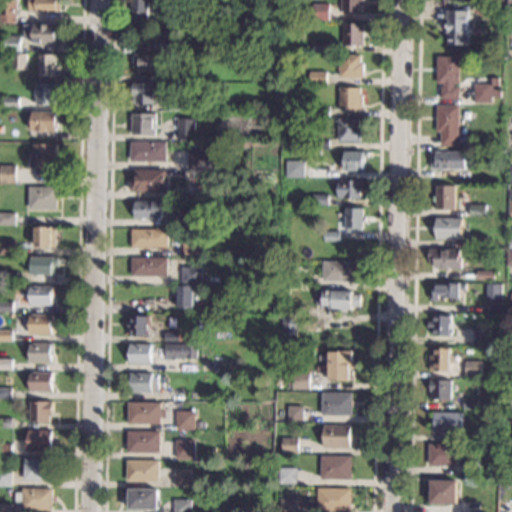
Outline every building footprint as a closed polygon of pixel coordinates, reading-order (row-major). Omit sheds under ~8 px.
[(15,0),(15,22),(0,22),(0,0),(15,0)] [(60,0),(60,12),(28,12),(28,0),(60,0)] [(146,0),(146,20),(130,20),(130,0),(146,0)] [(363,0),(363,3),(360,3),(360,12),(340,11),(340,0),(363,0)] [(328,20),(311,20),(311,3),(328,4),(328,20)] [(467,44),(447,44),(448,17),(445,17),(445,9),(468,10),(467,44)] [(363,46),(341,46),(341,23),(363,23),(363,46)] [(60,44),(32,43),(32,40),(23,39),(23,25),(60,26),(60,44)] [(178,51),(155,52),(155,38),(170,37),(170,32),(178,32),(178,51)] [(19,53),(5,52),(6,36),(20,36),(19,53)] [(330,52),(313,52),(314,40),(330,41),(330,52)] [(360,62),(364,62),(363,78),(338,77),(339,53),(361,53),(360,62)] [(26,69),(11,69),(12,54),(27,54),(26,69)] [(156,60),(162,60),(161,71),(133,71),(133,54),(156,55),(156,60)] [(55,66),(59,66),(59,77),(38,76),(38,55),(55,55),(55,66)] [(459,83),(454,83),(454,87),(459,87),(458,98),(441,98),(441,87),(443,87),(443,82),(437,82),(437,56),(459,56),(459,83)] [(202,82),(188,81),(188,71),(203,71),(202,82)] [(326,85),(309,85),(309,71),(326,72),(326,85)] [(153,104),(132,103),(132,82),(154,83),(153,104)] [(57,95),(56,94),(55,104),(36,104),(36,83),(57,84),(57,95)] [(490,102),(473,102),(474,83),(491,83),(490,102)] [(358,94),(361,94),(361,110),(338,110),(338,87),(358,88),(358,94)] [(196,111),(180,111),(180,93),(196,93),(196,111)] [(18,108),(4,108),(4,97),(19,97),(18,108)] [(458,146),(441,145),(441,130),(437,130),(438,105),(459,105),(458,146)] [(328,117),(314,116),(314,106),(329,107),(328,117)] [(56,131),(32,130),(32,127),(27,127),(27,116),(33,116),(33,111),(56,112),(56,131)] [(155,135),(131,135),(131,114),(155,114),(155,135)] [(358,124),(362,124),(361,142),(337,141),(338,118),(359,118),(358,124)] [(194,121),(194,133),(202,133),(202,142),(190,141),(190,139),(178,139),(178,121),(194,121)] [(328,141),(328,151),(308,150),(308,140),(328,141)] [(166,161),(130,160),(131,142),(166,142),(166,161)] [(56,167),(30,166),(30,155),(33,155),(34,144),(56,144),(56,167)] [(212,169),(188,168),(188,150),(212,151),(212,169)] [(465,170),(431,169),(432,150),(462,151),(465,151),(465,170)] [(367,156),(364,156),(363,172),(343,171),(343,152),(367,152),(367,156)] [(303,177),(286,177),(286,160),(304,161),(303,177)] [(15,184),(0,183),(0,165),(15,166),(15,184)] [(166,192),(130,191),(130,176),(134,176),(134,170),(167,170),(166,192)] [(361,198),(337,198),(338,180),(361,180),(361,198)] [(455,209),(436,209),(437,185),(454,186),(455,186),(455,209)] [(56,210),(28,209),(29,187),(56,187),(56,210)] [(201,189),(201,200),(184,200),(184,188),(201,189)] [(328,205),(312,205),(312,194),(329,194),(328,205)] [(162,218),(135,217),(135,201),(162,202),(162,218)] [(485,216),(470,216),(471,205),(486,205),(485,216)] [(362,215),(364,215),(364,225),(361,224),(361,232),(345,232),(346,208),(362,208),(362,215)] [(199,228),(183,228),(183,211),(199,211),(199,228)] [(15,226),(0,225),(0,212),(15,213),(15,226)] [(461,239),(436,238),(437,218),(462,219),(461,239)] [(56,247),(35,247),(35,228),(56,228),(56,247)] [(167,248),(131,247),(132,230),(167,230),(167,248)] [(339,242),(322,241),(323,232),(339,233),(339,242)] [(486,248),(472,247),(472,236),(487,236),(486,248)] [(14,255),(0,254),(0,239),(14,240),(14,255)] [(199,255),(182,255),(182,243),(199,243),(199,255)] [(461,269),(434,268),(434,259),(429,258),(430,249),(462,250),(461,269)] [(52,276),(31,275),(31,256),(53,257),(52,276)] [(167,276),(132,275),(132,258),(168,259),(167,276)] [(359,282),(322,281),(323,261),(360,262),(359,282)] [(202,283),(182,282),(182,267),(202,267),(202,283)] [(494,280),(477,280),(477,271),(494,272),(494,280)] [(16,282),(2,282),(2,272),(16,272),(16,282)] [(466,290),(460,289),(460,299),(444,298),(444,301),(432,301),(432,295),(437,295),(437,284),(466,284),(466,290)] [(51,306),(30,306),(30,285),(51,285),(51,306)] [(502,298),(487,297),(487,285),(503,285),(502,298)] [(193,307),(177,307),(178,287),(193,287),(193,307)] [(353,295),(362,295),(362,305),(352,305),(352,309),(331,309),(332,306),(313,306),(313,290),(353,291),(353,295)] [(11,312),(0,311),(0,301),(12,302),(11,312)] [(52,325),(51,334),(29,334),(30,314),(52,315),(52,325)] [(452,335),(434,335),(434,326),(428,326),(429,320),(434,320),(434,315),(452,316),(452,335)] [(149,336),(131,335),(131,330),(129,330),(129,323),(131,323),(131,316),(150,317),(149,336)] [(295,334),(280,334),(281,319),(296,319),(295,334)] [(12,341),(0,340),(0,330),(13,330),(12,341)] [(489,344),(475,343),(475,330),(490,330),(489,344)] [(179,342),(165,342),(165,333),(179,333),(179,342)] [(53,353),(51,353),(51,363),(29,362),(30,342),(53,343),(53,353)] [(151,364),(129,364),(129,343),(152,344),(151,364)] [(197,344),(197,358),(165,358),(165,343),(197,344)] [(450,372),(430,372),(430,355),(434,355),(434,348),(451,348),(450,372)] [(352,361),(355,361),(355,369),(350,369),(350,380),(328,379),(329,371),(324,371),(324,365),(328,365),(329,352),(352,352),(352,361)] [(11,370),(0,369),(0,359),(11,359),(11,370)] [(481,375),(466,375),(466,361),(482,362),(481,375)] [(52,391),(29,390),(30,372),(52,372),(52,391)] [(153,393),(130,392),(131,373),(153,374),(153,393)] [(309,390),(292,389),(292,374),(309,374),(309,390)] [(451,400),(432,399),(432,390),(430,390),(430,380),(451,380),(451,400)] [(11,398),(0,397),(0,387),(11,387),(11,398)] [(184,402),(168,401),(168,390),(184,390),(184,402)] [(352,416),(322,416),(322,392),(352,393),(352,416)] [(477,408),(464,408),(465,399),(478,400),(477,408)] [(53,416),(50,416),(50,422),(29,422),(30,402),(53,402),(53,416)] [(161,425),(127,424),(128,402),(161,403),(161,425)] [(303,422),(288,421),(288,405),(303,406),(303,422)] [(195,430),(177,429),(178,411),(196,412),(195,430)] [(461,432),(449,432),(449,433),(440,433),(440,429),(430,429),(430,421),(435,421),(435,412),(462,413),(461,432)] [(11,428),(0,428),(0,418),(11,418),(11,428)] [(350,448),(323,447),(324,425),(351,425),(350,448)] [(491,441),(476,441),(476,429),(492,429),(491,441)] [(51,446),(55,446),(55,450),(51,450),(51,451),(25,450),(26,442),(27,442),(28,430),(51,430),(51,446)] [(160,453),(127,452),(128,430),(160,431),(160,453)] [(298,453),(282,452),(283,438),(298,438),(298,453)] [(195,459),(176,459),(176,439),(195,440),(195,459)] [(11,456),(0,456),(0,444),(12,444),(11,456)] [(456,466),(446,466),(446,468),(440,468),(440,464),(430,464),(430,445),(456,445),(456,466)] [(351,480),(321,480),(321,456),(352,457),(351,480)] [(52,480),(24,480),(25,458),(53,459),(52,480)] [(158,481),(126,480),(127,460),(159,461),(158,481)] [(11,486),(0,486),(0,468),(11,468),(11,486)] [(297,469),(296,484),(278,483),(278,468),(297,469)] [(193,487),(175,487),(176,470),(193,471),(193,487)] [(511,486),(503,487),(502,479),(511,478),(511,486)] [(457,503),(432,503),(433,481),(457,481),(457,503)] [(351,511),(318,511),(318,485),(351,486),(351,511)] [(159,511),(129,511),(130,487),(160,488),(159,511)] [(52,510),(22,509),(23,502),(15,502),(15,492),(23,492),(23,489),(52,489),(52,510)] [(297,511),(280,511),(280,499),(297,499),(297,511)] [(192,511),(175,511),(176,500),(192,500),(192,511)] [(479,511),(464,511),(464,502),(479,503),(479,511)]
